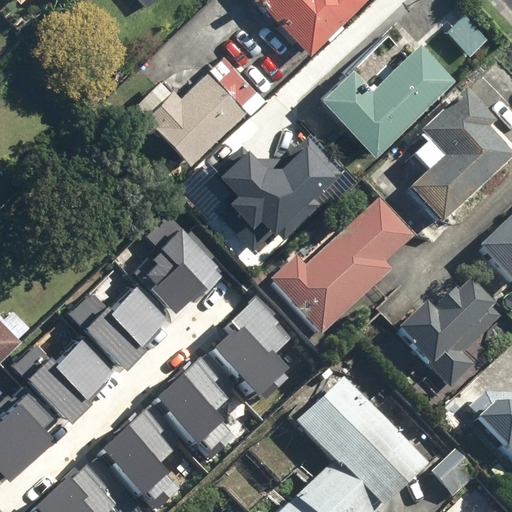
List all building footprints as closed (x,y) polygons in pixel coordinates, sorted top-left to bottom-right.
[(258,0),(307,51),(359,0),(258,0)] [(375,155),(455,80),(422,46),(375,90),(356,70),(324,100),(346,124),(375,155)] [(511,158),(511,75),(502,64),(469,93),(464,88),(415,131),(424,142),(406,158),(420,174),(406,186),(438,223),(511,158)] [(179,95),(161,76),(134,100),(191,162),(245,111),(206,69),(179,95)] [(219,217),(263,261),(347,178),(309,141),(275,175),(251,152),(224,179),(240,196),(219,217)] [(296,252),(268,276),(319,334),(426,240),(384,193),(305,262),(296,252)] [(511,213),(477,244),(511,284),(511,213)] [(187,236),(169,217),(147,236),(162,252),(155,258),(160,263),(144,277),(177,313),(221,273),(209,260),(214,255),(192,231),(187,236)] [(423,301),(393,328),(448,389),(472,367),(461,354),(500,319),(491,309),(495,305),(470,278),(456,291),(451,286),(442,294),(456,310),(434,315),(423,301)] [(93,292),(68,315),(120,372),(150,345),(146,341),(168,321),(137,288),(111,312),(93,292)] [(292,336),(257,298),(209,341),(259,395),(290,368),(275,352),(292,336)] [(0,359),(31,328),(15,312),(5,321),(0,315),(0,359)] [(39,345),(14,367),(66,424),(96,397),(92,393),(114,373),(83,340),(57,364),(39,345)] [(220,378),(202,359),(160,397),(213,454),(236,433),(216,410),(228,399),(214,383),(220,378)] [(378,511),(426,465),(339,377),(315,401),(307,392),(285,415),(328,458),(273,511),(378,511)] [(511,392),(488,392),(467,411),(511,462),(511,392)] [(51,421),(28,396),(2,420),(0,417),(0,471),(10,482),(55,441),(44,428),(51,421)] [(163,429),(146,411),(104,449),(158,507),(181,485),(159,462),(172,451),(158,435),(163,429)] [(109,484),(89,463),(36,511),(37,511),(122,511),(123,511),(103,490),(109,484)]
